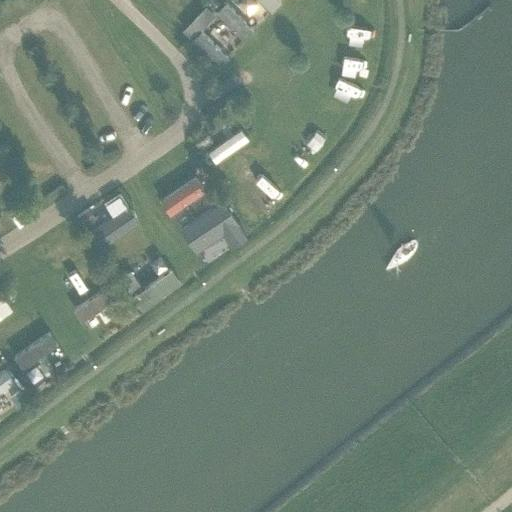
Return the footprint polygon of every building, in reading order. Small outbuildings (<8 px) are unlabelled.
[(177,0),(191,15),(207,0),(177,0)] [(256,0),(271,15),(285,1),(283,0),(256,0)] [(226,1),(214,14),(244,42),(256,29),(226,1)] [(209,149),(217,163),(251,142),(243,129),(209,149)] [(241,186),(270,163),(259,149),(230,172),(241,186)] [(151,168),(162,189),(185,176),(174,156),(151,168)] [(245,208),(282,179),(270,165),(234,193),(245,208)] [(169,215),(205,189),(196,176),(160,202),(169,215)] [(181,225),(190,241),(229,220),(220,203),(181,225)] [(127,204),(104,224),(119,241),(142,221),(127,204)] [(70,225),(32,248),(39,261),(78,238),(70,225)] [(120,254),(132,272),(162,252),(150,234),(120,254)] [(144,312),(183,283),(172,268),(133,297),(144,312)] [(117,322),(122,332),(132,326),(118,301),(121,299),(112,285),(74,306),(84,324),(100,315),(107,327),(117,322)] [(0,292),(0,321),(14,315),(3,291),(0,292)] [(19,320),(1,330),(12,350),(30,340),(19,320)] [(17,350),(27,368),(61,349),(50,330),(17,350)] [(0,370),(0,395),(16,383),(3,368),(0,370)]
